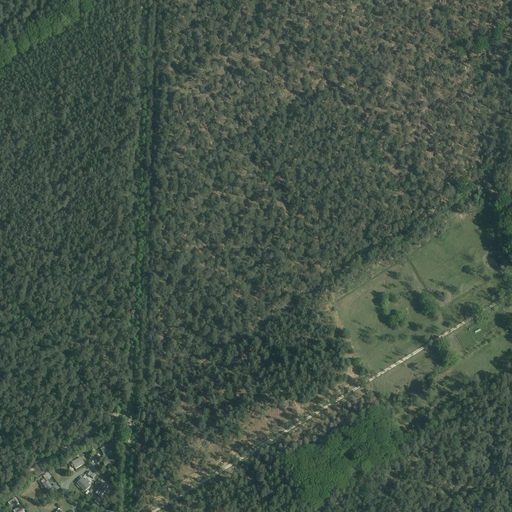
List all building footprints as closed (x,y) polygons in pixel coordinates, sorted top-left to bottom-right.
[(472,201),(463,207),(465,210),(474,205),(472,201)] [(104,458),(109,455),(111,454),(110,453),(107,446),(101,449),(105,455),(103,456),(104,458)] [(71,463),(75,470),(84,464),(81,458),(71,463)] [(113,459),(103,463),(104,467),(107,466),(109,470),(113,469),(112,465),(115,464),(113,459)] [(82,478),(77,484),(85,492),(90,487),(88,485),(90,483),(88,481),(86,479),(84,480),(82,478)] [(44,484),(43,485),(45,488),(49,495),(52,493),(59,488),(57,486),(56,484),(52,487),(48,481),(46,483),(44,484)] [(99,488),(104,490),(106,486),(96,481),(91,492),(96,494),(99,488)] [(15,499),(8,503),(8,504),(11,508),(18,504),(15,499)]
